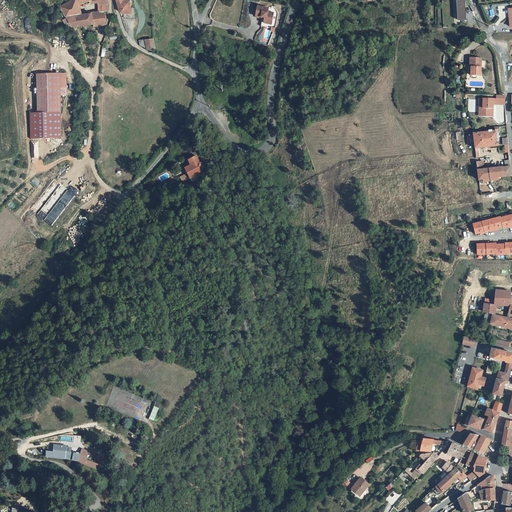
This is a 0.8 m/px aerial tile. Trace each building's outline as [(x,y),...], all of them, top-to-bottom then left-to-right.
[(65,26),(70,24),(72,27),(93,23),(94,26),(106,24),(104,11),(108,11),(108,5),(107,0),(70,0),(59,6),(66,18),(62,20),(65,26)] [(116,0),(120,12),(123,12),(132,11),(131,0),(116,0)] [(456,0),(458,19),(466,19),(465,0),(456,0)] [(267,9),(256,6),(253,16),(262,18),(261,23),(269,25),(271,14),(266,12),(267,9)] [(146,49),(151,51),(155,49),(153,40),(145,40),(146,49)] [(483,58),(472,59),(472,65),(473,65),(473,75),(483,75),(483,58)] [(40,117),(64,115),(61,90),(67,89),(66,75),(36,78),(40,117)] [(504,105),(504,95),(496,95),(496,99),(481,99),(481,108),(479,108),(478,117),(493,117),(494,105),(504,105)] [(502,131),(501,126),(496,127),(496,130),(488,131),(491,146),(499,145),(497,131),(502,131)] [(491,146),(488,131),(472,134),(474,148),(478,148),(491,146)] [(187,174),(189,178),(203,172),(196,157),(188,160),(190,166),(184,168),(187,174)] [(510,166),(507,167),(486,169),(477,171),(478,175),(478,180),(511,176),(510,166)] [(181,182),(189,178),(187,174),(179,177),(181,182)] [(511,214),(501,217),(500,217),(473,224),(476,235),(480,234),(480,235),(486,233),(485,232),(489,231),(489,233),(499,230),(499,229),(503,228),(503,229),(507,228),(508,229),(511,227),(511,214)] [(511,254),(511,242),(505,243),(505,244),(496,244),(496,243),(476,244),(477,255),(496,254),(495,255),(506,255),(506,254),(511,254)] [(504,291),(495,291),(494,301),(494,306),(499,306),(503,306),(504,291)] [(504,291),(503,306),(511,306),(510,291),(504,291)] [(484,304),(484,307),(483,313),(485,313),(494,315),(495,308),(499,308),(499,306),(494,306),(485,304),(484,304)] [(483,323),(511,330),(511,320),(494,316),(494,315),(485,313),(483,323)] [(473,347),(475,340),(464,338),(462,344),(473,347)] [(511,343),(494,339),(493,344),(511,348),(511,343)] [(506,362),(511,363),(511,354),(491,350),(489,359),(506,362)] [(482,371),(471,369),(466,387),(477,390),(478,385),(480,378),(482,371)] [(504,375),(498,373),(496,379),(505,382),(505,383),(507,384),(509,377),(504,375)] [(496,379),(492,394),(501,397),(505,383),(505,382),(496,379)] [(493,411),(499,414),(502,405),(495,403),(493,411)] [(154,420),(158,409),(153,407),(149,418),(154,420)] [(484,431),(491,433),(499,414),(493,411),(488,410),(485,416),(489,418),(487,422),(484,431)] [(467,427),(472,416),(467,415),(463,425),(467,427)] [(480,430),(483,420),(472,416),(467,427),(468,427),(480,430)] [(509,446),(510,438),(511,429),(505,428),(502,445),(509,446)] [(483,455),(490,441),(481,437),(481,438),(478,436),(470,434),(470,435),(463,445),(483,455)] [(432,440),(423,440),(423,441),(420,451),(430,452),(430,451),(432,452),(433,451),(434,448),(433,447),(431,446),(432,445),(439,446),(440,442),(433,441),(432,440)] [(53,451),(52,455),(58,456),(62,445),(52,444),(51,450),(53,451)] [(446,454),(453,457),(454,455),(457,447),(458,446),(452,444),(452,445),(451,444),(446,454)] [(64,457),(66,446),(62,445),(58,456),(64,457)] [(461,458),(466,451),(457,447),(454,455),(461,458)] [(78,462),(83,465),(88,453),(82,450),(78,462)] [(474,473),(477,476),(479,477),(483,474),(484,473),(485,464),(477,463),(478,456),(472,453),(466,465),(474,468),(473,472),(474,473)] [(432,455),(430,454),(419,456),(419,457),(426,463),(422,468),(419,465),(416,470),(419,473),(420,473),(421,472),(423,473),(432,463),(438,457),(433,454),(432,455)] [(449,474),(455,469),(445,461),(443,461),(440,462),(439,465),(449,474)] [(419,473),(416,470),(412,474),(406,469),(404,470),(414,479),(419,473)] [(449,474),(447,476),(452,481),(457,477),(460,474),(455,469),(449,474)] [(460,474),(457,477),(461,482),(467,477),(464,474),(462,476),(460,474)] [(439,492),(452,481),(447,476),(439,482),(437,484),(436,486),(435,487),(439,492)] [(486,491),(494,489),(495,489),(495,485),(494,485),(493,476),(490,477),(483,482),(486,491)] [(368,485),(360,478),(350,489),(359,496),(368,485)] [(486,491),(483,482),(477,486),(479,492),(486,491)] [(482,501),(495,500),(494,489),(486,491),(479,492),(482,501)] [(510,505),(511,494),(504,492),(502,504),(510,505)] [(467,511),(474,509),(466,494),(457,499),(464,511),(467,511)] [(426,503),(431,509),(437,505),(431,499),(426,503)] [(415,511),(428,511),(431,509),(426,503),(415,511)]
